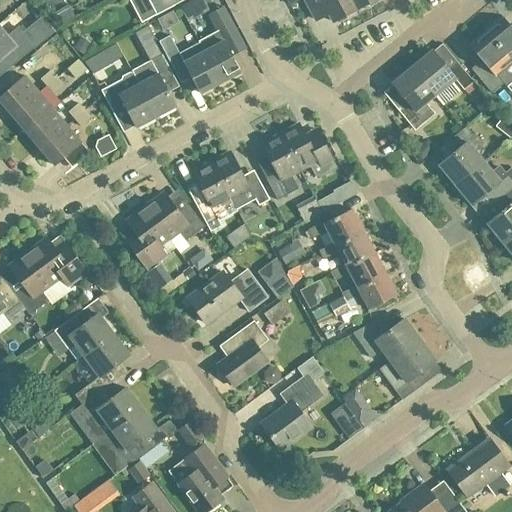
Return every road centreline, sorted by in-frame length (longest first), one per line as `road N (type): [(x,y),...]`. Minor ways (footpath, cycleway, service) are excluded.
road 1 (residential): [(492,375),(429,289),(435,249),(378,182),(335,107)]
road 2 (residential): [(21,203),(63,203),(283,79)]
road 3 (residential): [(266,511),(114,285)]
road 4 (residential): [(301,511),(320,498),(341,462),(492,375)]
road 5 (residential): [(335,107),(355,78),(463,0)]
